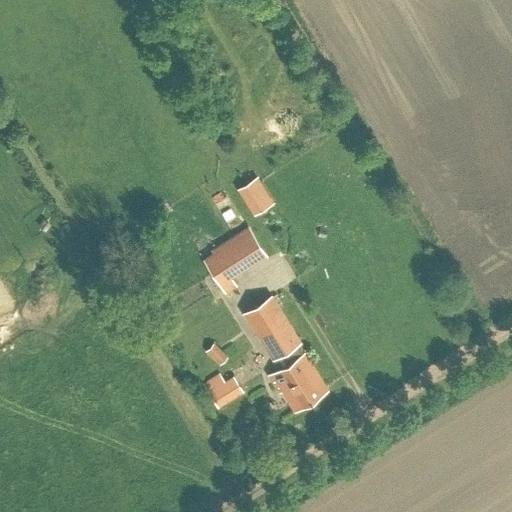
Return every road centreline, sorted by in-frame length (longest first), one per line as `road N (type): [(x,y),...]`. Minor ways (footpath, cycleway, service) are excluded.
road 1 (unclassified): [(218,511),(366,417)]
road 2 (track): [(366,417),(511,324)]
